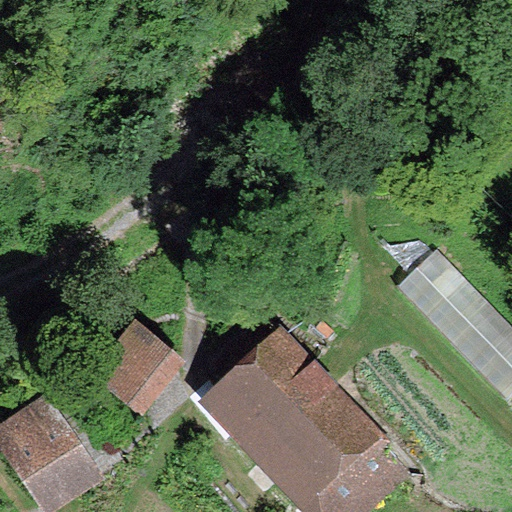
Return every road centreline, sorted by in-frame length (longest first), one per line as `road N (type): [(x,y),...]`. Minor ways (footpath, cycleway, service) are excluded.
road 1 (track): [(193,415),(197,273),(188,220),(155,195)]
road 2 (track): [(0,282),(155,195)]
road 3 (track): [(193,415),(274,511)]
